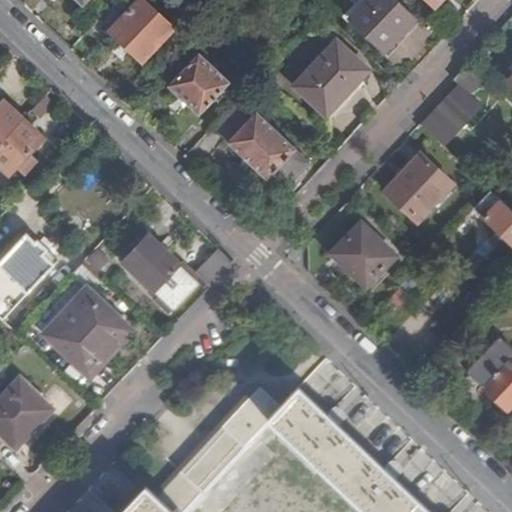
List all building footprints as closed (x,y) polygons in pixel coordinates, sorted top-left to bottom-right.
[(79,0),(88,9),(95,0),(79,0)] [(143,0),(116,0),(100,18),(143,61),(174,29),(143,0)] [(383,51),(414,18),(393,0),(368,0),(349,20),(383,51)] [(326,114),(369,70),(337,39),(295,84),(326,114)] [(231,81),(202,53),(168,85),(200,114),(231,81)] [(462,70),(455,82),(472,92),(479,80),(462,70)] [(483,107),(459,85),(422,124),(446,147),(483,107)] [(241,97),(213,127),(282,193),(308,163),(241,97)] [(0,143),(23,119),(5,102),(0,106),(0,143)] [(43,138),(23,119),(0,143),(0,163),(10,173),(43,138)] [(419,222),(453,185),(422,156),(387,191),(419,222)] [(511,210),(492,191),(475,209),(511,243),(511,210)] [(367,287),(397,256),(362,223),(332,254),(367,287)] [(0,315),(4,319),(60,259),(39,238),(36,240),(27,232),(15,246),(11,242),(0,252),(0,315)] [(175,309),(199,284),(159,247),(160,244),(150,235),(125,261),(175,309)] [(204,266),(218,279),(234,261),(220,248),(204,266)] [(47,330),(84,365),(113,335),(121,343),(134,330),(89,287),(47,330)] [(113,335),(84,365),(92,373),(121,343),(113,335)] [(508,411),(511,406),(511,363),(510,362),(511,359),(511,349),(500,338),(469,373),(508,411)] [(37,416),(50,402),(22,376),(0,399),(0,429),(17,446),(41,421),(37,416)] [(247,445),(271,420),(269,418),(282,404),(262,384),(211,436),(230,455),(243,441),(247,445)] [(368,511),(431,511),(300,388),(284,406),(282,404),(269,418),(271,420),(368,511)] [(182,511),(203,491),(180,468),(155,494),(146,487),(126,508),(122,511),(182,511)]
